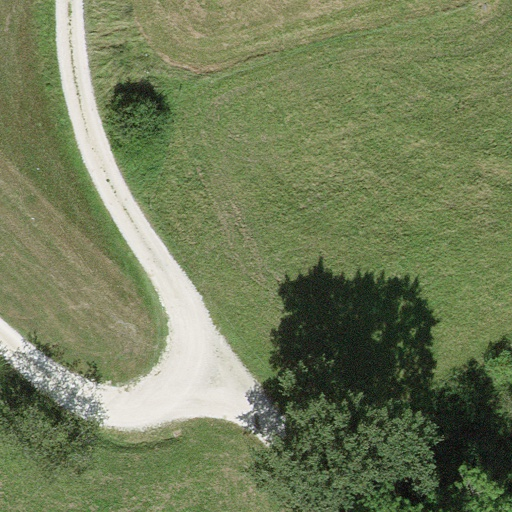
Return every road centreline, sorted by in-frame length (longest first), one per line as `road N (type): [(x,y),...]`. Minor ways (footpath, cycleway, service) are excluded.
road 1 (track): [(60,0),(59,40),(102,192),(216,376)]
road 2 (track): [(0,355),(74,398),(131,416),(170,405),(216,376)]
road 3 (track): [(216,376),(285,453),(306,487),(310,511)]
